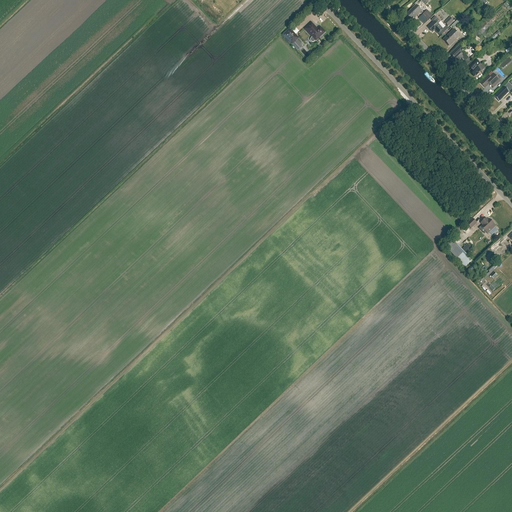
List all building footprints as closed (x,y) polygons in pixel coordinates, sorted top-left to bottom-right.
[(414,17),(415,18),(419,15),(418,14),(421,11),(417,6),(416,5),(413,8),(406,15),(411,20),(414,17)] [(429,12),(424,17),(427,20),(432,16),(429,12)] [(481,34),(490,26),(488,23),(495,17),(493,15),(485,21),(486,22),(477,30),(481,34)] [(443,29),(439,26),(438,26),(437,25),(440,22),(435,17),(431,20),(433,23),(428,27),(433,32),(435,30),(438,34),(443,29)] [(448,27),(453,21),(450,17),(444,23),(448,27)] [(453,28),(460,22),(458,20),(451,26),(453,28)] [(315,40),(316,41),(324,32),(320,27),(317,31),(314,28),(315,27),(311,24),(305,30),(312,37),(310,39),(310,41),(312,42),(313,42),(315,40)] [(443,29),(438,34),(440,36),(447,29),(445,27),(443,29)] [(292,44),(298,38),(290,29),(284,35),(292,44)] [(449,46),(459,37),(453,31),(443,40),(449,46)] [(292,45),(296,49),(300,45),(301,44),(298,40),(292,45)] [(453,57),(449,60),(454,66),(457,63),(460,66),(464,63),(463,62),(468,58),(462,51),(463,50),(459,46),(455,51),(451,54),(453,57)] [(509,58),(502,64),(505,68),(511,62),(509,58)] [(476,76),(478,74),(478,73),(480,71),(477,68),(480,65),(475,60),(468,67),(471,70),(469,72),(474,77),(476,75),(476,76)] [(500,82),(493,74),(489,77),(488,76),(480,83),(485,88),(489,84),(493,88),(500,82)] [(494,97),(499,102),(509,92),(509,93),(509,92),(511,89),(511,87),(508,83),(504,87),(494,97)] [(471,229),(477,223),(472,218),(466,224),(471,229)] [(482,225),(479,229),(484,234),(486,232),(488,234),(489,233),(495,227),(493,225),(494,225),(489,219),(488,220),(486,218),(480,223),(482,225)] [(495,227),(489,233),(492,236),(498,230),(495,227)] [(511,233),(508,237),(509,237),(506,239),(503,241),(507,246),(511,243),(510,242),(511,240),(511,233)] [(464,268),(472,260),(452,240),(445,247),(464,268)] [(470,274),(475,269),(472,266),(472,265),(467,271),(470,274)] [(502,274),(498,279),(503,282),(506,278),(502,274)]
